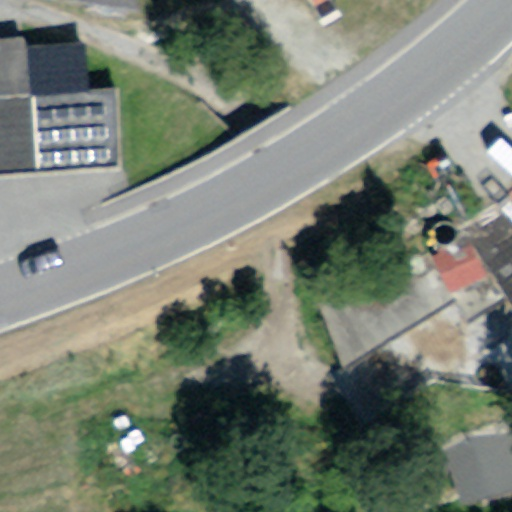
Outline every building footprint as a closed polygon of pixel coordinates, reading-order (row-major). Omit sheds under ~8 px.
[(119,0),(13,0),(17,8),(123,12),(119,0)] [(0,171),(116,162),(111,95),(81,98),(77,47),(0,53),(0,171)] [(511,207),(441,246),(504,361),(511,357),(511,207)] [(391,300),(367,311),(381,340),(452,306),(433,268),(386,291),(391,300)] [(407,448),(424,511),(511,511),(511,423),(511,420),(407,448)]
